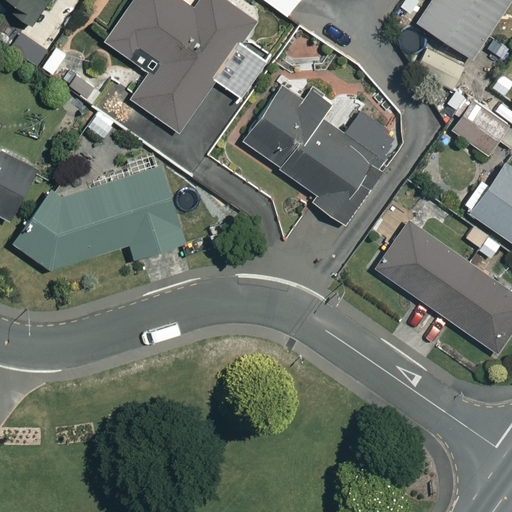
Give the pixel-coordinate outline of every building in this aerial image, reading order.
[(12,0),(14,1),(8,9),(29,23),(44,0),(12,0)] [(194,0),(191,5),(184,0),(128,0),(102,38),(145,69),(127,95),(173,129),(211,76),(238,96),(263,61),(237,42),(253,19),(225,0),(194,0)] [(266,0),(283,11),(290,0),(266,0)] [(503,0),(417,0),(408,14),(466,54),(503,0)] [(321,49),(296,36),(283,61),(309,74),(321,49)] [(39,62),(88,102),(109,76),(72,47),(67,52),(54,42),(39,62)] [(460,62),(422,43),(409,68),(447,87),(460,62)] [(305,196),(345,223),(399,143),(379,129),(386,119),(349,94),(340,106),(308,84),(301,94),(278,79),(237,139),(310,188),(305,196)] [(502,124),(464,98),(445,125),(483,152),(502,124)] [(31,164),(0,148),(0,213),(4,216),(31,164)] [(511,170),(495,158),(461,206),(511,241),(511,170)] [(34,190),(12,240),(45,265),(123,238),(129,254),(179,237),(152,160),(64,191),(34,190)] [(511,322),(511,292),(405,217),(371,265),(492,350),(511,322)] [(501,241),(472,220),(460,236),(489,257),(501,241)]
